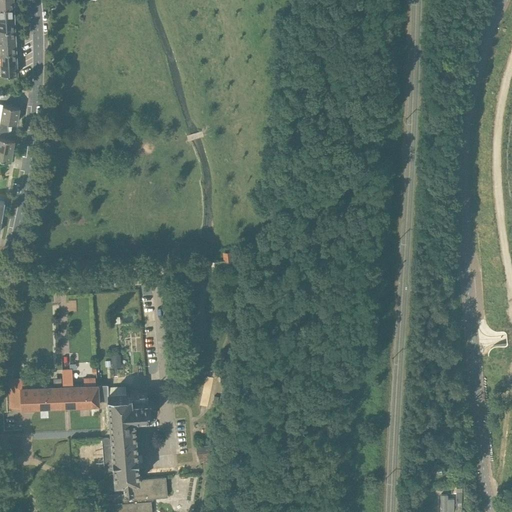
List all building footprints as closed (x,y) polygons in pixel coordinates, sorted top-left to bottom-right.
[(13,0),(0,0),(0,8),(13,7),(13,0)] [(0,19),(14,19),(13,7),(0,8),(0,19)] [(0,30),(15,30),(14,19),(0,19),(0,30)] [(0,41),(15,41),(15,30),(0,30),(0,41)] [(0,53),(16,52),(15,41),(0,41),(0,53)] [(0,64),(17,63),(16,52),(0,53),(0,64)] [(17,63),(0,64),(0,75),(17,74),(17,63)] [(0,134),(8,132),(7,127),(8,122),(17,123),(19,107),(3,104),(0,121),(0,134)] [(0,158),(11,161),(14,140),(0,137),(0,158)] [(63,378),(63,386),(64,406),(98,404),(98,402),(97,385),(73,386),(72,371),(63,371),(63,378)] [(103,457),(106,457),(107,468),(113,468),(114,481),(123,480),(125,494),(104,496),(104,495),(103,495),(103,511),(151,511),(151,501),(148,501),(148,497),(166,496),(166,497),(167,497),(166,476),(140,479),(135,417),(141,417),(141,419),(143,419),(142,417),(150,416),(151,418),(152,417),(151,415),(155,411),(157,412),(157,410),(155,410),(155,405),(157,404),(156,402),(154,403),(150,400),(151,398),(149,397),(149,399),(148,399),(147,393),(108,396),(107,385),(97,385),(98,402),(108,402),(111,436),(102,437),(103,457)] [(21,408),(64,406),(63,386),(20,389),(21,408)] [(112,395),(128,394),(128,386),(112,387),(112,395)] [(197,454),(211,453),(210,445),(196,446),(197,454)] [(453,511),(455,499),(439,497),(437,511),(453,511)]
